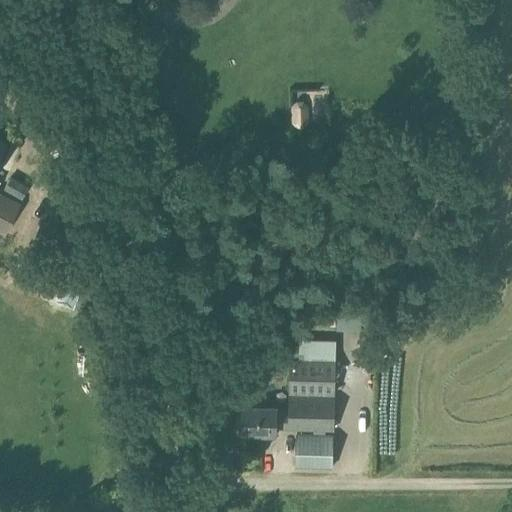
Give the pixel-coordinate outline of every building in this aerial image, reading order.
[(0,59),(0,60),(11,18),(13,18),(18,0),(3,0),(0,7),(0,59)] [(0,137),(0,163),(10,143),(0,137)] [(70,166),(48,171),(52,192),(49,192),(57,230),(82,225),(84,233),(90,232),(80,185),(75,187),(70,166)] [(21,198),(28,186),(12,176),(5,187),(21,198)] [(0,225),(4,227),(17,203),(0,193),(0,225)] [(38,221),(30,236),(54,248),(61,232),(38,221)] [(75,260),(63,263),(65,275),(78,273),(75,260)] [(40,271),(33,291),(81,310),(89,289),(40,271)] [(338,305),(337,327),(360,328),(360,306),(338,305)] [(288,354),(299,355),(300,345),(289,345),(288,354)] [(454,401),(490,401),(491,361),(354,360),(354,400),(429,400),(429,402),(454,402),(454,401)] [(292,361),(291,394),(335,395),(336,362),(292,361)] [(243,408),(242,433),(276,434),(276,430),(334,431),(335,399),(291,398),(290,410),(277,410),(277,409),(243,408)] [(296,435),(295,468),(333,469),(333,436),(296,435)] [(353,438),(353,454),(491,454),(491,438),(353,438)] [(255,488),(255,511),(424,511),(425,479),(392,479),(392,489),(255,488)]
